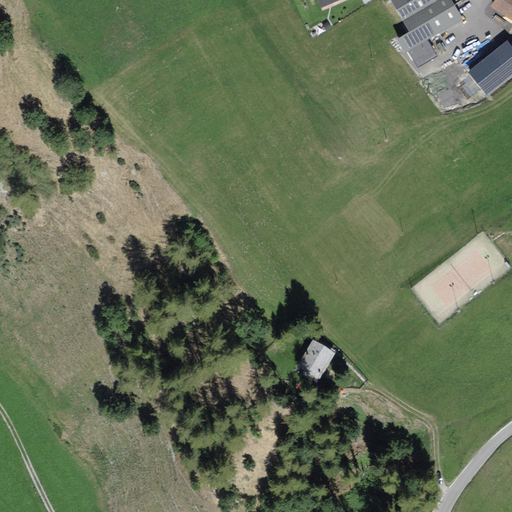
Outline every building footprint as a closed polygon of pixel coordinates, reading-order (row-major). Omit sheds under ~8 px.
[(341,0),(318,0),(322,8),(341,0)] [(391,0),(412,34),(399,41),(406,52),(410,50),(418,65),(433,56),(424,40),(459,20),(446,0),(391,0)] [(511,0),(499,0),(494,7),(511,19),(511,0)] [(511,44),(509,40),(468,70),(486,95),(511,76),(511,44)] [(334,351),(313,339),(300,364),(321,376),(334,351)]
